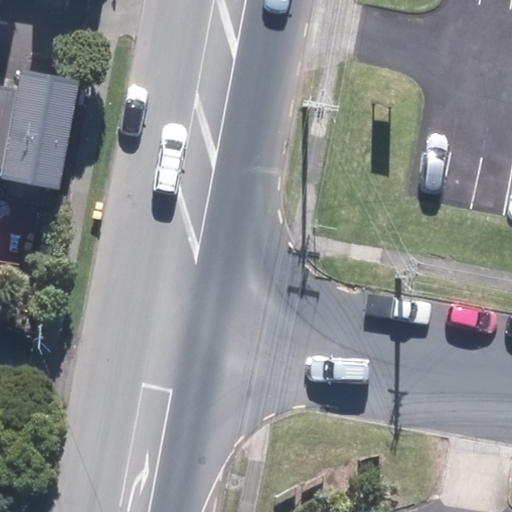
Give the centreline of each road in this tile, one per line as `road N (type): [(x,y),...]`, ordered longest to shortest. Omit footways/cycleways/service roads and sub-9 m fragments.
road 1 (residential): [(511,389),(171,329)]
road 2 (secondary): [(171,329),(233,0)]
road 3 (secondary): [(138,511),(171,329)]
